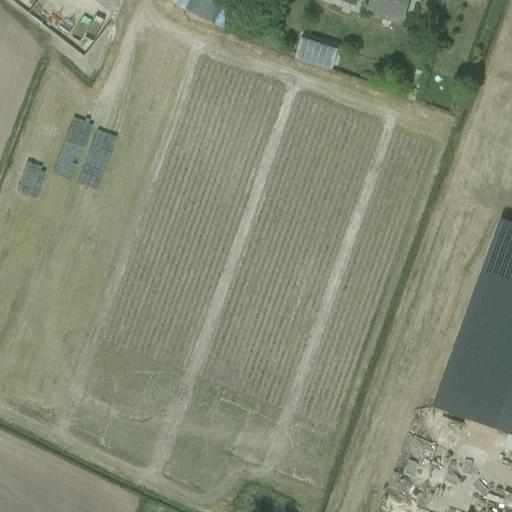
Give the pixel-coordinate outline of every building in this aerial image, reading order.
[(326,0),(355,9),(357,0),(377,0),(408,10),(411,0),(326,0)] [(81,34),(95,24),(90,16),(75,27),(81,34)] [(247,41),(260,45),(267,25),(253,20),(247,41)] [(300,44),(294,60),(331,72),(336,56),(300,44)] [(455,79),(430,70),(419,102),(443,111),(455,79)] [(511,452),(511,226),(500,222),(493,241),(432,409),(507,436),(502,449),(511,452)]
